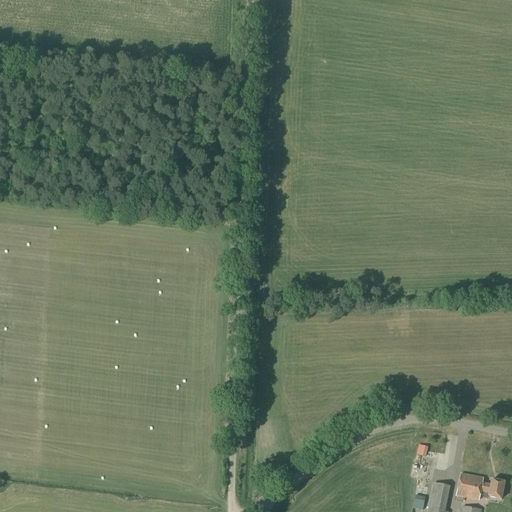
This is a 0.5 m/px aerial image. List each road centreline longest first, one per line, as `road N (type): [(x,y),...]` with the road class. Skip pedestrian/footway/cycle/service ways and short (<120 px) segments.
road 1 (unclassified): [(232,511),(252,0)]
road 2 (unclassified): [(258,511),(359,434),(421,419),(511,435)]
